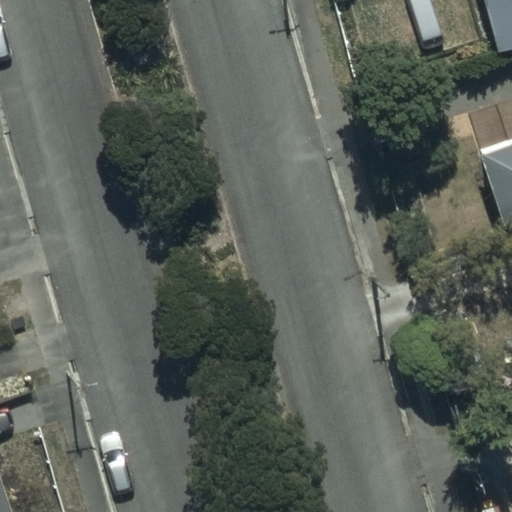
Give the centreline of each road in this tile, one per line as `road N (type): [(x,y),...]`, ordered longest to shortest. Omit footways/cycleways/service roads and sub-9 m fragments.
road 1 (residential): [(218,0),(366,511)]
road 2 (residential): [(169,511),(21,0)]
